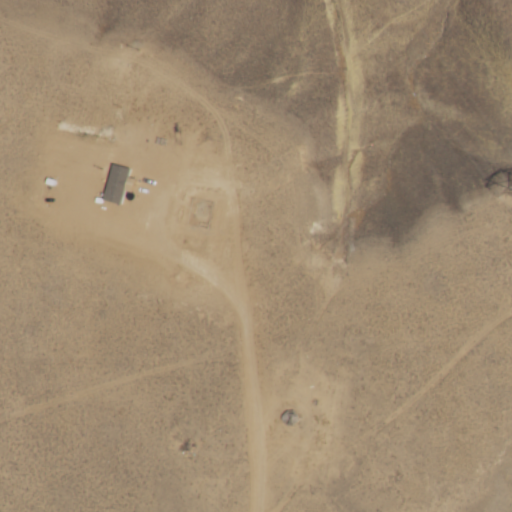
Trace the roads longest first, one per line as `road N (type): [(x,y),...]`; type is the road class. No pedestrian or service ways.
road 1 (track): [(357,0),(368,53),(269,315),(228,456),(246,511)]
road 2 (residential): [(292,511),(460,278)]
